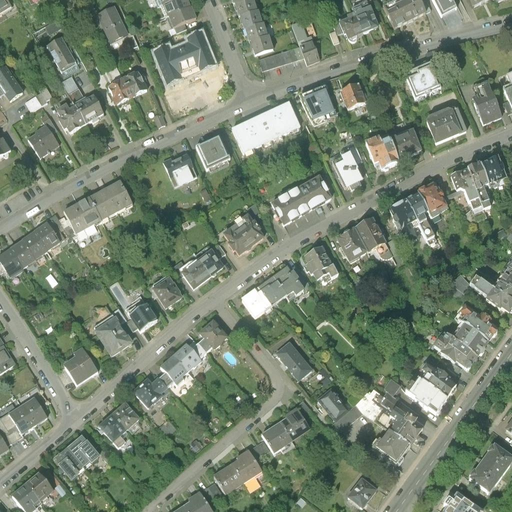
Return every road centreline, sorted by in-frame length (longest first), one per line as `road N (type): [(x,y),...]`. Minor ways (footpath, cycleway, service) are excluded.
road 1 (residential): [(212,301),(286,248),(437,165),(511,135)]
road 2 (residential): [(212,301),(276,389),(145,511)]
road 3 (residential): [(0,230),(82,178),(248,99)]
road 4 (residential): [(248,99),(511,24)]
road 5 (primary): [(511,357),(395,511)]
road 6 (residential): [(75,422),(212,301)]
road 7 (residential): [(0,305),(75,422)]
